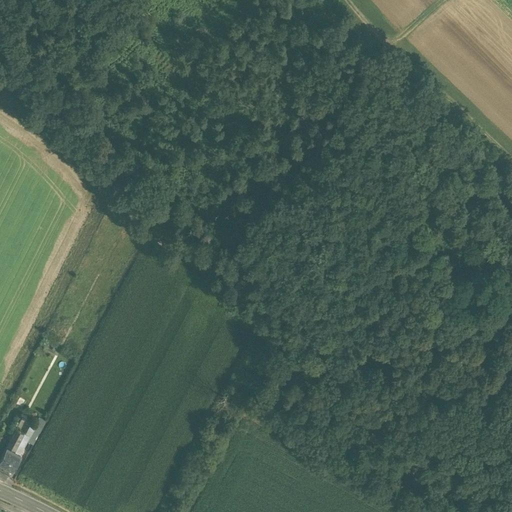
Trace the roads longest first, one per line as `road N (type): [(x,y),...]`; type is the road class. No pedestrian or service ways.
road 1 (track): [(417,511),(337,465),(280,340),(141,233),(49,124),(0,92)]
road 2 (track): [(352,0),(511,158)]
